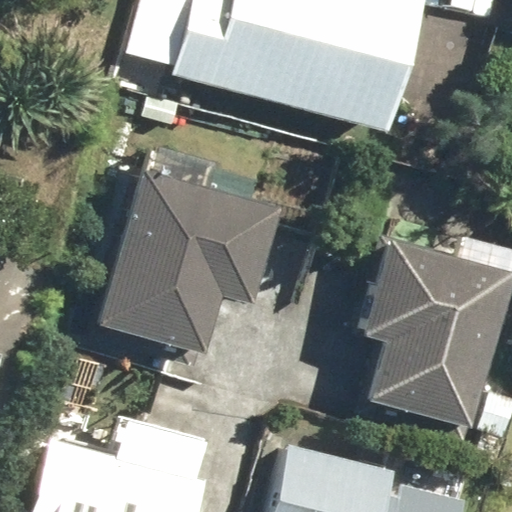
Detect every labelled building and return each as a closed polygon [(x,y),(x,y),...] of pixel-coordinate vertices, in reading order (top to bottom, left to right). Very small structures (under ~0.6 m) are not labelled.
[(418,0),(193,0),(174,73),(384,129),(418,0)] [(266,204),(127,163),(81,318),(189,350),(207,291),(237,300),(266,204)] [(498,269),(372,235),(346,331),(370,337),(355,394),(457,421),(498,269)] [(171,511),(181,472),(33,435),(13,511),(171,511)] [(372,511),(384,467),(277,439),(257,511),(372,511)]
